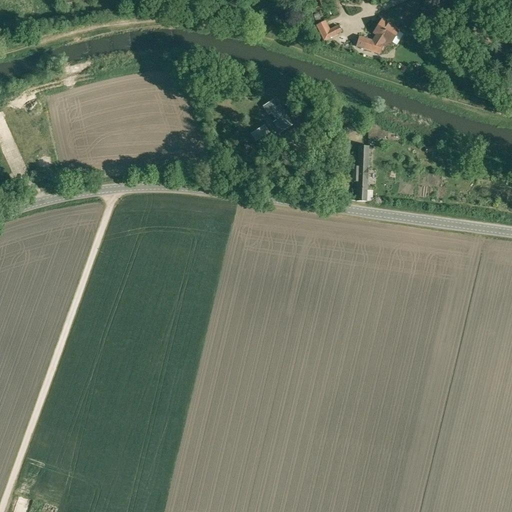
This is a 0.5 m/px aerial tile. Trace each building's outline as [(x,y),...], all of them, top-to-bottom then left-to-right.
[(373,41),(367,39),(360,37),(357,47),(380,54),(383,44),(385,40),(391,44),(400,31),(383,19),(374,33),(377,35),(373,41)] [(330,29),(326,20),(317,24),(324,39),(342,31),(339,25),(330,29)] [(271,101),(263,106),(268,114),(271,113),(276,120),(273,122),(280,132),(292,125),(280,106),(276,108),(271,101)] [(264,126),(252,134),(256,139),(268,131),(264,126)] [(388,132),(369,126),(368,138),(388,140),(388,132)] [(366,202),(368,147),(359,146),(358,167),(354,167),(354,180),(357,180),(356,201),(366,202)]
